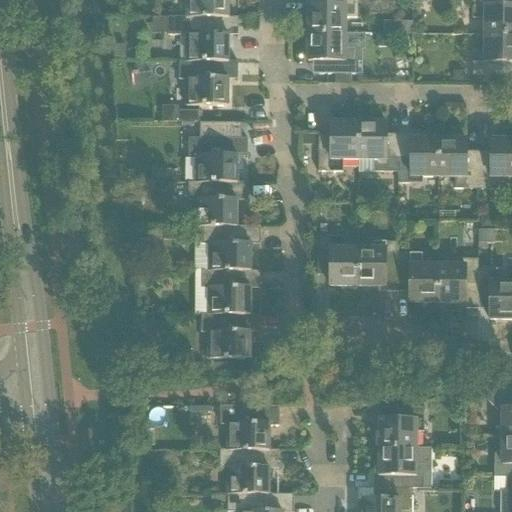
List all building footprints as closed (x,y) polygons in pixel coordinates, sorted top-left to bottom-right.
[(186,0),(187,19),(228,20),(228,0),(186,0)] [(358,19),(357,0),(319,0),(319,7),(308,7),(308,35),(346,35),(346,19),(358,19)] [(511,36),(511,8),(510,8),(510,0),(471,0),(472,20),(485,20),(485,36),(511,36)] [(167,19),(167,38),(186,38),(186,63),(228,63),(228,31),(238,32),(238,20),(228,20),(187,19),(167,19)] [(115,40),(130,40),(130,22),(114,22),(115,40)] [(357,76),(357,57),(357,52),(345,52),(346,35),(308,35),(308,63),(319,63),(319,76),(334,76),(350,76),(357,76)] [(511,64),(511,36),(485,36),(485,52),(472,52),(472,77),(510,77),(510,64),(511,64)] [(112,47),(112,58),(125,59),(125,47),(112,47)] [(228,63),(186,63),(179,63),(179,82),(186,82),(186,108),(227,108),(227,75),(237,75),(238,63),(228,63)] [(464,83),(464,73),(452,73),(452,83),(464,83)] [(334,76),(334,84),(350,84),(350,76),(334,76)] [(161,123),(177,123),(177,112),(177,105),(161,104),(161,123)] [(190,112),(190,123),(193,123),(198,123),(198,112),(190,112)] [(188,140),(188,158),(196,158),(196,184),(237,184),(237,158),(237,153),(247,153),(247,140),(242,140),(241,140),(241,125),(199,124),(199,140),(190,140),(188,140)] [(358,162),(359,125),(330,124),(330,136),(318,135),(318,174),(344,174),(344,162),(358,162)] [(359,125),(358,162),(374,162),(374,174),(398,174),(398,136),(387,136),(387,125),(359,125)] [(438,180),(438,141),(411,141),(412,136),(398,136),(398,174),(398,176),(398,185),(411,185),(411,179),(438,180)] [(478,191),(478,153),(466,153),(466,142),(438,141),(438,180),(455,180),(455,191),(478,191)] [(511,178),(511,141),(490,142),(490,153),(478,153),(478,191),(502,191),(502,179),(511,178)] [(247,197),(247,184),(237,184),(196,184),(187,184),(187,203),(196,203),(196,228),(201,228),(236,228),(237,196),(247,197)] [(400,212),(400,221),(411,221),(411,212),(400,212)] [(479,217),(479,229),(491,229),(491,217),(479,217)] [(260,228),(236,228),(201,228),(201,247),(209,247),(209,272),(250,272),(250,241),(260,241),(260,228)] [(357,288),(357,251),(342,251),(342,239),(317,239),(317,276),(329,276),(329,288),(357,288)] [(357,251),(357,288),(384,288),(384,293),(397,293),(397,256),(398,244),(384,244),(374,244),(373,251),(357,251)] [(139,256),(139,270),(147,271),(148,256),(139,256)] [(437,305),(437,268),(421,268),(421,256),(397,256),(397,293),(409,293),(409,305),(437,305)] [(477,310),(477,272),(477,261),(464,261),(464,268),(437,268),(437,305),(464,305),(464,310),(477,310)] [(260,285),(260,272),(250,272),(209,272),(201,272),(201,291),(209,291),(208,315),(250,316),(250,285),(260,285)] [(511,321),(511,284),(501,284),(501,272),(477,272),(477,310),(489,310),(489,322),(511,321)] [(250,316),(208,315),(201,315),(200,335),(208,335),(208,361),(250,361),(250,329),(260,329),(260,316),(250,316)] [(477,387),(467,387),(468,397),(474,397),(477,394),(477,387)] [(502,438),(511,438),(511,388),(484,388),(484,398),(490,398),(489,402),(499,411),(502,411),(502,438)] [(279,428),(279,408),(220,407),(220,425),(228,426),(227,452),(268,452),(269,428),(278,428),(279,428)] [(424,434),(424,422),(424,410),(375,409),(374,422),(379,422),(379,449),(416,450),(416,434),(424,434)] [(511,438),(502,438),(501,438),(501,454),(494,454),(494,478),(505,478),(511,478),(511,438)] [(430,490),(430,450),(416,450),(379,449),(379,476),(374,476),(374,489),(412,490),(430,490)] [(278,465),(279,452),(268,452),(227,452),(219,452),(219,469),(227,469),(227,495),(268,496),(268,465),(278,465)] [(157,457),(157,463),(161,467),(166,467),(170,463),(171,458),(167,453),(161,453),(157,457)] [(500,502),(500,511),(511,511),(511,478),(505,478),(505,492),(501,492),(500,502)] [(411,511),(412,490),(374,489),(374,501),(363,501),(362,511),(411,511)] [(292,496),(268,496),(227,495),(226,511),(282,511),(282,508),(292,509),(292,496)]
